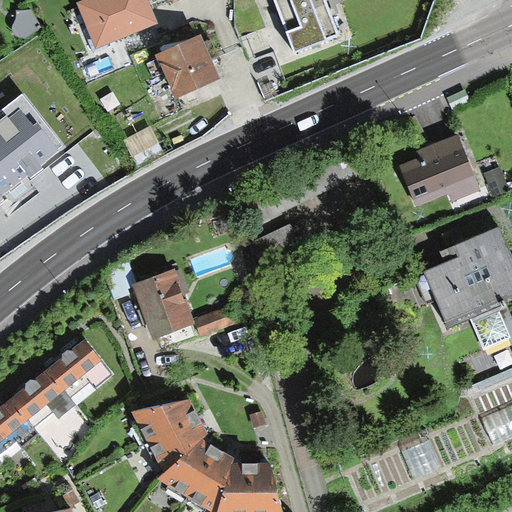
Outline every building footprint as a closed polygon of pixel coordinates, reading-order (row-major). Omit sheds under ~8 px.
[(92,0),(79,6),(98,51),(160,25),(151,5),(164,0),(172,0),(174,3),(182,0),(92,0)] [(277,0),(285,20),(327,4),(325,0),(277,0)] [(339,37),(327,4),(285,20),(298,52),(339,37)] [(202,36),(159,55),(179,99),(222,79),(202,36)] [(498,122),(511,101),(511,100),(499,92),(484,113),(498,122)] [(0,200),(65,150),(24,97),(0,115),(0,200)] [(478,189),(456,134),(397,157),(415,205),(447,192),(450,200),(478,189)] [(511,293),(511,264),(496,226),(449,246),(454,256),(419,270),(442,323),(467,313),(493,301),(511,293)] [(262,263),(302,255),(297,233),(257,242),(262,263)] [(174,270),(135,285),(155,339),(195,323),(193,318),(181,284),(184,283),(179,270),(174,272),(174,270)] [(493,301),(467,313),(483,349),(509,338),(502,321),(493,301)] [(195,323),(200,336),(234,324),(227,305),(193,318),(195,323)] [(511,316),(502,321),(509,338),(511,344),(511,316)] [(95,390),(113,376),(85,341),(61,360),(30,386),(0,409),(0,467),(3,465),(0,460),(0,456),(18,442),(23,449),(40,436),(35,430),(53,416),(58,423),(80,405),(74,398),(91,385),(95,390)] [(190,406),(186,399),(127,411),(160,472),(153,478),(208,511),(279,511),(267,463),(258,463),(237,463),(228,463),(232,458),(224,453),(206,443),(199,439),(206,434),(201,425),(190,406)] [(262,410),(250,413),(253,428),(265,425),(262,410)] [(61,494),(68,507),(78,502),(71,489),(61,494)]
